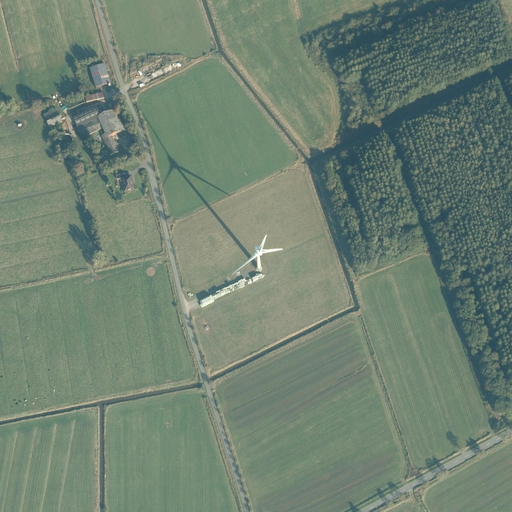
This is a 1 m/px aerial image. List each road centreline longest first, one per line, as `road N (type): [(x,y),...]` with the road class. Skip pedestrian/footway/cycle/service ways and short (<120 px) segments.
road 1 (unclassified): [(100,0),(245,511)]
road 2 (tertiary): [(365,511),(511,432)]
